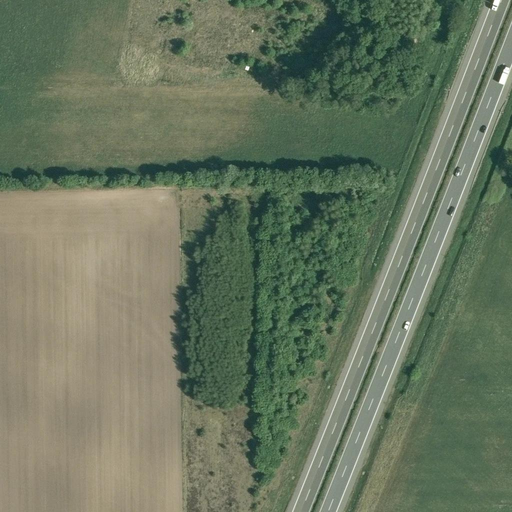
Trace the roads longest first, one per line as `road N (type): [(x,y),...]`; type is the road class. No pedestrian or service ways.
road 1 (motorway): [(501,0),(300,511)]
road 2 (motorway): [(328,511),(511,43)]
